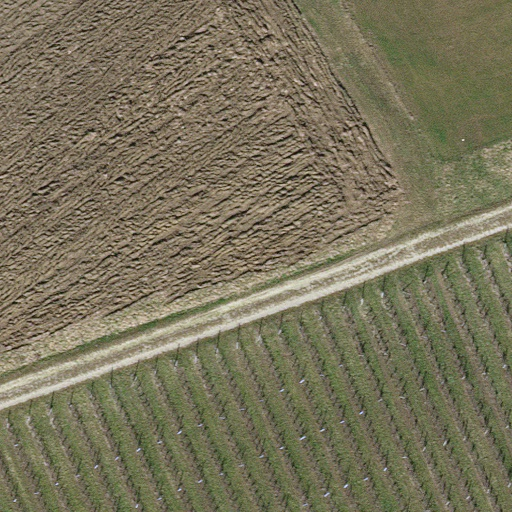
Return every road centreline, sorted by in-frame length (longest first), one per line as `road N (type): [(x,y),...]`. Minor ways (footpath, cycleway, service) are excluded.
road 1 (track): [(0,399),(511,219)]
road 2 (track): [(446,240),(395,130),(313,0)]
